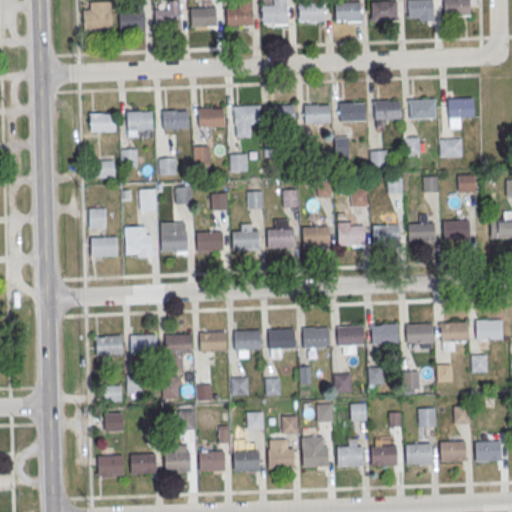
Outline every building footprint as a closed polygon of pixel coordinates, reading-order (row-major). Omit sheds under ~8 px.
[(407,0),(432,0),(433,22),(418,22),(418,19),(408,19),(407,0)] [(444,0),(469,0),(469,17),(444,18),(444,0)] [(371,2),(396,1),(396,21),(371,22),(371,2)] [(82,10),(90,10),(90,3),(110,2),(111,30),(83,31),(82,10)] [(334,3),(359,2),(360,22),(335,23),(334,3)] [(298,4),(323,3),(324,22),(299,24),(298,4)] [(261,6),(286,5),(287,24),(262,25),(261,6)] [(226,8),(251,7),(252,26),(227,27),(226,8)] [(190,9),(215,8),(216,27),(191,28),(190,9)] [(154,10),(179,9),(180,29),(155,30),(154,10)] [(119,12),(144,11),(144,30),(119,31),(119,12)] [(448,100),(473,99),(473,118),(448,118),(448,100)] [(409,100),(434,100),(434,118),(410,119),(409,100)] [(374,102),(399,101),(399,120),(375,120),(374,102)] [(338,103),(363,102),(364,121),(339,122),(338,103)] [(304,105),(329,104),(329,123),(304,124),(304,105)] [(268,106),(293,105),(294,124),(269,125),(268,106)] [(233,107),(258,106),(259,125),(234,125),(233,107)] [(198,109),(222,109),(223,127),(198,128),(198,109)] [(126,112),(151,111),(152,130),(127,130),(126,112)] [(163,111),(187,111),(188,129),(163,130),(163,111)] [(90,114),(115,113),(115,132),(90,133),(90,114)] [(334,138),(348,137),(349,161),(335,162),(334,138)] [(404,139),(420,138),(421,155),(404,156),(404,139)] [(439,140),(460,139),(461,156),(440,157),(439,140)] [(263,140),(279,140),(280,157),(264,157),(263,140)] [(299,141),(315,140),(316,158),(299,158),(299,141)] [(193,147),(209,146),(209,164),(193,164),(193,147)] [(120,149),(137,149),(137,166),(121,166),(120,149)] [(370,150),(386,150),(387,167),(370,167),(370,150)] [(230,155),(246,154),(247,171),(230,172),(230,155)] [(158,158),(174,158),(175,175),(158,176),(158,158)] [(97,161),(113,161),(113,178),(97,178),(97,161)] [(421,176),(437,175),(438,192),(422,193),(421,176)] [(458,175),(474,175),(475,192),(458,192),(458,175)] [(386,178),(402,177),(403,194),(386,195),(386,178)] [(315,181),(332,181),(332,198),(316,198),(315,181)] [(174,187),(190,187),(191,204),(175,204),(174,187)] [(139,189),(155,189),(155,210),(139,211),(139,189)] [(351,189),(367,189),(367,206),(351,206),(351,189)] [(281,190),(297,190),(297,207),(281,207),(281,190)] [(247,192),(263,191),(263,208),(247,209),(247,192)] [(211,194),(227,193),(227,210),(211,211),(211,194)] [(88,209),(105,208),(105,229),(89,229),(88,209)] [(491,221),(511,220),(511,239),(491,240),(491,221)] [(442,222),(467,221),(468,240),(443,240),(442,222)] [(160,223),(184,223),(184,232),(186,232),(186,251),(161,252),(160,223)] [(408,224),(433,224),(433,242),(408,243),(408,224)] [(373,226),(397,226),(398,244),(373,245),(373,226)] [(302,228),(327,227),(327,246),(303,247),(302,228)] [(338,227),(362,227),(363,246),(338,246),(338,227)] [(124,228),(145,228),(145,235),(150,235),(151,258),(137,258),(137,255),(125,255),(124,228)] [(267,230),(292,229),(292,248),(268,249),(267,230)] [(232,232),(256,231),(257,250),(232,251),(232,232)] [(197,233),(221,232),(222,251),(197,252),(197,233)] [(90,238),(117,238),(117,256),(91,257),(90,238)] [(475,319),(501,319),(501,338),(475,339),(475,319)] [(440,321),(466,321),(466,340),(440,341),(440,321)] [(371,324),(397,323),(397,343),(371,344),(371,324)] [(405,323),(431,323),(432,342),(406,343),(405,323)] [(336,325),(362,325),(362,344),(336,345),(336,325)] [(301,327),(327,326),(328,346),(302,347),(301,327)] [(267,328),(293,328),(294,347),(268,348),(267,328)] [(233,330),(259,329),(260,349),(234,350),(233,330)] [(198,331),(224,330),(224,350),(198,351),(198,331)] [(164,333),(190,332),(191,352),(165,353),(164,333)] [(130,334),(156,333),(156,353),(130,354),(130,334)] [(94,335),(120,334),(121,354),(95,355),(94,335)] [(470,356),(486,355),(487,372),(470,373),(470,356)] [(436,366),(453,365),(453,382),(437,383),(436,366)] [(309,366),(298,366),(298,381),(309,381),(309,366)] [(209,368),(196,368),(196,382),(209,382),(209,368)] [(368,368),(384,368),(384,385),(368,385),(368,368)] [(402,373),(418,372),(418,389),(402,390),(402,373)] [(125,393),(138,393),(138,375),(125,375),(125,393)] [(334,376),(350,375),(350,393),(334,393),(334,376)] [(176,397),(176,378),(166,378),(166,397),(176,397)] [(230,379),(246,378),(247,395),(231,396),(230,379)] [(264,379),(280,379),(280,396),(264,396),(264,379)] [(121,384),(102,384),(102,401),(121,401),(121,384)] [(349,405),(365,404),(366,421),(349,422),(349,405)] [(316,405),(332,405),(333,422),(317,422),(316,405)] [(453,407),(470,407),(470,424),(454,424),(453,407)] [(177,429),(193,429),(193,408),(177,408),(177,429)] [(418,409),(434,409),(435,426),(419,426),(418,409)] [(103,431),(122,431),(122,412),(103,412),(103,431)] [(246,412),(262,412),(263,429),(246,430),(246,412)] [(281,417),(297,417),(297,434),(281,434),(281,417)] [(228,426),(218,426),(218,442),(228,442),(228,426)] [(438,441),(464,440),(465,460),(439,460),(438,441)] [(473,441),(499,440),(500,460),(474,460),(473,441)] [(404,444),(430,443),(430,463),(404,463),(404,444)] [(164,471),(189,471),(189,445),(171,445),(171,449),(164,449),(164,471)] [(335,446),(362,445),(362,465),(336,466),(335,446)] [(369,446),(395,445),(396,464),(370,465),(369,446)] [(301,446),(327,446),(328,465),(301,466),(301,446)] [(266,448),(292,448),(293,467),(267,468),(266,448)] [(197,451),(223,450),(224,470),(198,470),(197,451)] [(231,451),(257,450),(258,470),(232,470),(231,451)] [(129,472),(155,472),(155,453),(129,453),(129,472)] [(97,455),(97,474),(122,474),(122,455),(97,455)]
